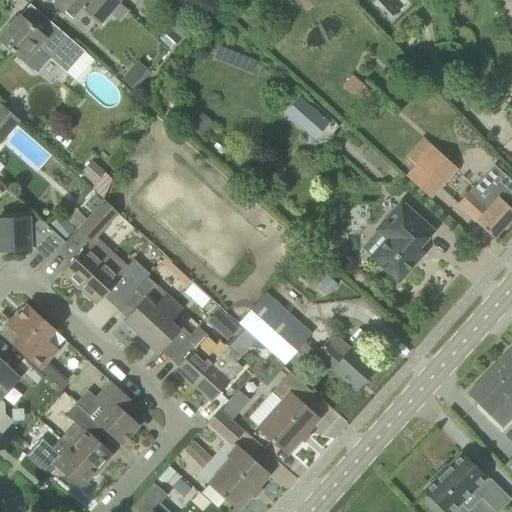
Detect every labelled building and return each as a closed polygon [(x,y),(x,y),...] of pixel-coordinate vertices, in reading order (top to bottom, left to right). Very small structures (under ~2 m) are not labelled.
[(48,0),(61,11),(71,20),(82,7),(99,23),(111,9),(118,2),(115,0),(48,0)] [(0,38),(0,41),(24,63),(37,48),(66,74),(84,53),(55,27),(45,39),(19,17),(0,38)] [(181,39),(169,28),(159,40),(171,51),(181,39)] [(299,98),(285,114),(313,140),(328,124),(299,98)] [(0,141),(17,123),(0,107),(0,141)] [(202,139),(214,125),(201,114),(196,119),(193,116),(186,125),(202,139)] [(430,199),(457,169),(433,148),(432,148),(422,139),(405,157),(416,166),(406,177),(430,199)] [(92,162),(82,172),(95,184),(104,174),(92,162)] [(511,218),(511,182),(493,166),(470,191),(469,190),(456,205),(474,222),(493,239),(511,218)] [(93,211),(76,230),(90,243),(92,244),(97,239),(108,226),(119,215),(105,202),(103,200),(93,211)] [(386,239),(370,257),(398,282),(423,254),(418,249),(433,232),(400,202),(375,229),(386,239)] [(78,212),(67,223),(75,230),(85,219),(78,212)] [(32,227),(28,227),(28,219),(0,219),(0,251),(20,251),(23,242),(34,246),(37,249),(36,250),(48,261),(65,243),(39,219),(32,227)] [(51,229),(64,242),(74,232),(61,219),(51,229)] [(78,289),(101,263),(85,248),(69,265),(61,273),(78,289)] [(101,263),(78,289),(96,305),(116,284),(130,297),(147,278),(149,275),(133,260),(117,278),(101,263)] [(326,297),(337,284),(327,275),(315,288),(326,297)] [(147,278),(130,297),(126,301),(135,308),(123,322),(140,338),(173,303),(164,295),(147,278)] [(192,300),(200,291),(192,284),(184,293),(192,300)] [(262,297),(238,324),(245,330),(264,347),(284,366),(309,339),(262,297)] [(182,312),(173,303),(140,338),(158,354),(160,352),(169,360),(191,336),(183,328),(179,332),(171,323),(182,312)] [(45,340),(54,332),(27,307),(25,309),(21,308),(16,314),(17,317),(9,326),(22,338),(13,347),(25,358),(34,366),(38,370),(56,350),(45,340)] [(219,310),(207,322),(228,342),(240,330),(219,310)] [(214,343),(206,336),(198,328),(191,336),(169,360),(177,367),(174,370),(180,376),(181,375),(193,386),(228,348),(219,339),(214,343)] [(245,330),(238,337),(250,348),(261,351),(264,347),(245,330)] [(317,354),(354,387),(357,390),(374,370),(334,334),(317,354)] [(229,348),(193,386),(205,398),(207,395),(213,400),(243,368),(232,359),(236,355),(229,348)] [(511,348),(467,394),(501,428),(511,417),(511,348)] [(34,366),(25,358),(17,367),(26,375),(34,366)] [(0,433),(1,434),(13,422),(5,415),(4,404),(0,400),(20,378),(0,359),(0,433)] [(305,407),(315,396),(290,373),(278,386),(289,395),(258,429),(286,455),(318,419),(305,407)] [(111,383),(95,400),(87,392),(76,405),(121,446),(139,426),(127,416),(136,406),(111,383)] [(230,402),(221,411),(232,420),(240,411),(230,402)] [(66,416),(74,424),(60,439),(69,447),(97,473),(113,455),(90,434),(98,425),(75,405),(66,416)] [(207,423),(231,445),(242,433),(218,411),(207,423)] [(97,473),(69,447),(61,456),(41,439),(25,456),(49,478),(57,469),(81,490),(97,473)] [(193,441),(183,452),(195,463),(205,453),(193,441)] [(209,484),(209,485),(201,494),(217,509),(226,500),(237,510),(268,475),(237,447),(227,458),(230,461),(209,484)] [(463,454),(448,469),(424,493),(442,511),(450,511),(474,488),(478,493),(477,494),(495,511),(496,511),(509,500),(490,481),(489,482),(484,478),(485,477),(463,454)] [(168,511),(161,505),(168,497),(153,483),(132,507),(137,511),(168,511)]
